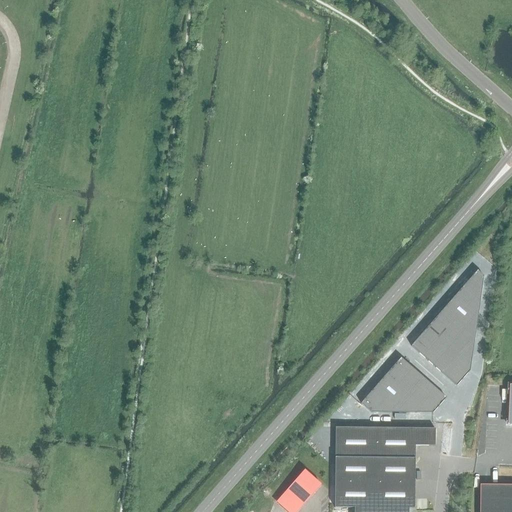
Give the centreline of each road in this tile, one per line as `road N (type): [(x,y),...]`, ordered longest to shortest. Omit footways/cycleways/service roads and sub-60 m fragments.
road 1 (tertiary): [(202,511),(484,191)]
road 2 (unclassified): [(401,0),(511,109)]
